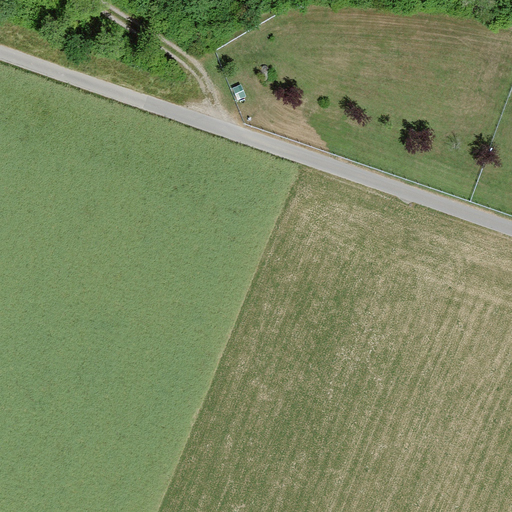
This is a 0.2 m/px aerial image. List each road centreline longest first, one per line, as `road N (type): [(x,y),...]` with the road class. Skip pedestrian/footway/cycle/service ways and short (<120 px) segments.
road 1 (track): [(511,218),(0,50)]
road 2 (track): [(219,124),(212,91),(189,62),(97,0)]
